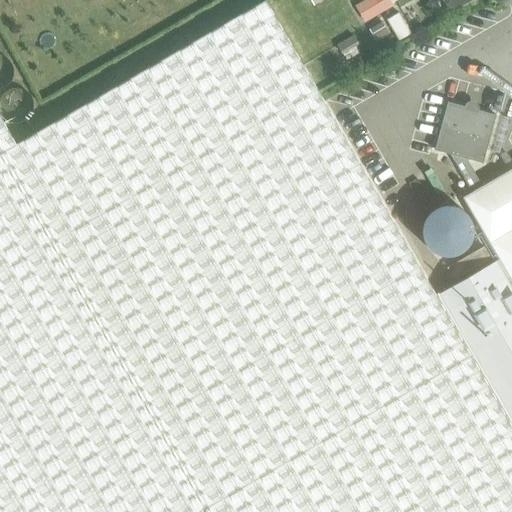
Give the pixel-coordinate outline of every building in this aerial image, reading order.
[(389,0),(365,0),(355,6),(365,23),(393,6),(389,0)] [(442,0),(451,15),(476,1),(474,0),(442,0)] [(0,117),(0,511),(200,511),(204,510),(205,511),(511,511),(511,427),(436,296),(265,1),(16,146),(0,117)] [(398,14),(386,21),(398,41),(410,34),(398,14)] [(382,23),(369,31),(376,42),(389,35),(382,23)] [(354,36),(337,45),(346,61),(358,54),(355,47),(359,45),(354,36)] [(448,102),(434,151),(450,155),(466,159),(483,164),(496,115),(479,110),(465,107),(448,102)] [(498,260),(436,296),(511,427),(511,169),(482,186),(466,159),(450,155),(472,192),(462,198),(498,260)]
